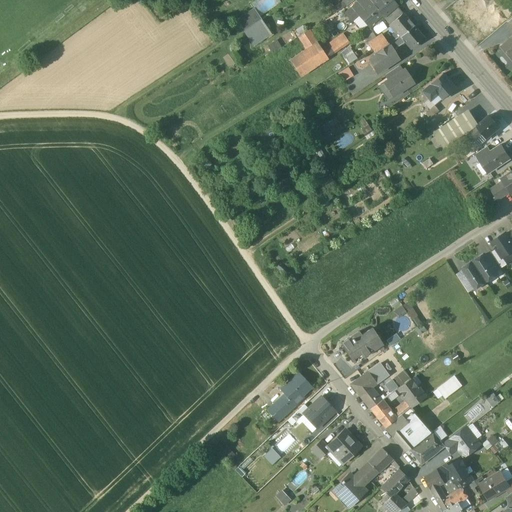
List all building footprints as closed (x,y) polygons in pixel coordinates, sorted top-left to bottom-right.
[(367,0),(362,4),(366,9),(364,10),(362,12),(372,23),(382,15),(383,18),(384,17),(397,6),(391,0),(367,0)] [(359,4),(347,13),(353,20),(362,12),(364,10),(359,4)] [(397,6),(384,17),(388,23),(402,12),(397,6)] [(253,9),(235,21),(252,46),(270,34),(253,9)] [(402,12),(388,23),(397,33),(399,36),(400,37),(413,26),(402,12)] [(413,26),(400,37),(404,42),(410,50),(424,39),(413,26)] [(376,40),(369,30),(362,36),(369,44),(376,40)] [(317,43),(290,61),(300,77),(354,41),(348,31),(321,49),(317,43)] [(390,37),(388,34),(383,37),(388,44),(393,40),(390,37)] [(388,44),(383,37),(382,36),(376,40),(369,44),(374,53),(388,44)] [(388,44),(374,53),(376,57),(369,60),(377,73),(398,59),(392,50),(404,42),(400,37),(399,36),(393,40),(388,44)] [(511,36),(511,38),(511,39),(502,47),(510,55),(511,53),(511,36)] [(350,63),(357,57),(352,50),(345,56),(350,63)] [(398,66),(385,75),(389,80),(402,72),(398,66)] [(343,80),(354,75),(349,67),(339,72),(343,80)] [(389,80),(384,83),(389,91),(393,88),(397,94),(413,83),(409,78),(405,77),(402,73),(405,71),(404,70),(402,72),(389,80)] [(444,74),(431,85),(438,94),(442,99),(443,100),(456,89),(444,74)] [(431,85),(423,92),(428,99),(433,95),(435,97),(438,94),(431,85)] [(435,97),(433,95),(428,99),(434,106),(434,105),(442,99),(438,94),(435,97)] [(434,106),(425,114),(429,119),(438,111),(434,105),(434,106)] [(467,112),(436,132),(445,146),(476,125),(467,112)] [(489,116),(476,127),(477,127),(482,134),(487,139),(499,129),(489,116)] [(482,134),(477,127),(471,132),(477,138),(482,134)] [(477,138),(471,132),(466,136),(472,143),(477,138)] [(477,138),(472,143),(476,148),(487,139),(482,134),(477,138)] [(490,152),(479,160),(488,174),(509,159),(500,145),(490,152)] [(486,147),(475,154),(479,160),(490,152),(486,147)] [(511,171),(500,179),(502,182),(509,192),(511,194),(511,193),(511,171)] [(502,182),(490,190),(497,200),(509,192),(502,182)] [(511,232),(511,231),(506,235),(505,233),(492,242),(497,248),(497,249),(499,248),(504,255),(504,256),(505,256),(511,251),(511,243),(511,242),(511,241),(511,232)] [(504,255),(499,248),(497,249),(497,248),(491,252),(501,267),(509,262),(505,256),(504,256),(504,255)] [(501,267),(491,252),(486,256),(495,271),(501,267)] [(486,256),(484,254),(473,262),(486,282),(498,274),(495,271),(486,256)] [(486,282),(473,262),(461,270),(462,271),(473,288),(474,290),(486,282)] [(473,288),(462,271),(456,275),(467,292),(473,288)] [(397,316),(406,311),(401,305),(393,310),(397,316)] [(372,329),(353,341),(350,338),(342,343),(352,359),(360,354),(362,358),(382,345),(372,329)] [(385,360),(380,364),(388,375),(392,380),(398,376),(385,360)] [(380,364),(373,368),(382,380),(388,375),(380,364)] [(382,380),(373,368),(368,372),(376,384),(382,380)] [(313,387),(299,372),(280,389),(285,394),(282,397),(292,409),(305,397),(303,396),(313,387)] [(368,372),(351,385),(360,396),(371,388),(376,384),(368,372)] [(404,384),(398,376),(392,380),(395,385),(398,388),(404,384)] [(452,378),(436,389),(440,394),(456,382),(452,378)] [(404,384),(398,388),(406,400),(418,390),(410,379),(404,384)] [(456,382),(440,394),(444,399),(459,387),(456,382)] [(395,385),(378,397),(381,401),(398,388),(395,385)] [(371,388),(360,396),(365,402),(376,394),(371,388)] [(418,390),(406,400),(412,407),(424,398),(418,390)] [(376,394),(365,402),(370,409),(381,401),(378,397),(376,394)] [(282,397),(268,410),(278,422),(292,409),(282,397)] [(308,409),(303,414),(316,428),(335,411),(322,397),(308,409)] [(381,401),(370,409),(375,415),(386,406),(381,401)] [(304,405),(292,417),(296,421),(303,414),(308,409),(304,405)] [(401,405),(391,413),(397,419),(406,411),(401,405)] [(391,413),(386,406),(375,415),(385,428),(397,419),(391,413)] [(416,445),(430,434),(412,412),(404,419),(410,425),(403,431),(409,437),(413,442),(414,444),(415,445),(416,445)] [(402,416),(385,429),(394,438),(403,431),(410,425),(404,419),(402,416)] [(467,427),(444,444),(452,454),(457,450),(462,450),(465,455),(480,445),(467,427)] [(353,439),(344,430),(329,445),(339,455),(336,457),(343,464),(350,457),(349,456),(353,452),(354,453),(362,447),(354,438),(353,439)] [(403,431),(394,438),(399,444),(409,437),(403,431)] [(416,445),(410,449),(421,464),(444,446),(433,432),(430,434),(416,445)] [(483,443),(487,448),(497,440),(493,435),(483,443)] [(409,437),(399,444),(406,452),(415,445),(414,444),(413,442),(409,437)] [(321,441),(312,450),(321,459),(330,450),(321,441)] [(502,447),(498,442),(488,449),(493,455),(502,447)] [(229,461),(234,456),(225,446),(220,451),(229,461)] [(273,448),(264,456),(272,465),(281,457),(273,448)] [(392,459),(382,448),(369,462),(378,472),(379,472),(392,459)] [(461,459),(453,463),(451,461),(445,465),(452,477),(452,478),(455,482),(468,475),(464,469),(466,467),(461,459)] [(378,472),(369,462),(361,470),(370,479),(378,472)] [(445,465),(424,477),(431,489),(439,485),(452,478),(452,477),(445,465)] [(399,469),(380,487),(387,494),(390,497),(394,494),(409,479),(399,469)] [(370,479),(361,470),(356,474),(365,484),(370,479)] [(501,472),(480,484),(485,493),(484,493),(489,500),(494,497),(493,496),(506,488),(509,486),(506,482),(507,482),(501,472)] [(353,477),(351,474),(343,481),(334,489),(341,497),(339,499),(340,500),(341,499),(349,507),(366,491),(362,487),(365,484),(356,474),(353,477)] [(468,475),(455,482),(459,490),(468,485),(474,481),(470,475),(468,476),(468,475)] [(439,485),(431,489),(435,496),(443,491),(439,485)] [(468,485),(460,489),(466,498),(467,497),(473,494),(468,485)] [(414,488),(403,498),(406,502),(407,502),(407,503),(417,494),(414,488)] [(459,490),(446,498),(443,491),(435,496),(444,511),(464,499),(466,498),(460,489),(459,490)] [(290,500),(282,490),(276,495),(285,505),(290,500)] [(385,502),(384,503),(390,509),(400,500),(394,494),(390,497),(385,502)] [(481,498),(471,505),(474,510),(484,503),(481,498)] [(400,500),(390,509),(392,511),(395,511),(405,505),(400,500)] [(392,511),(390,509),(384,503),(379,508),(383,511),(384,511),(385,511),(392,511)]
